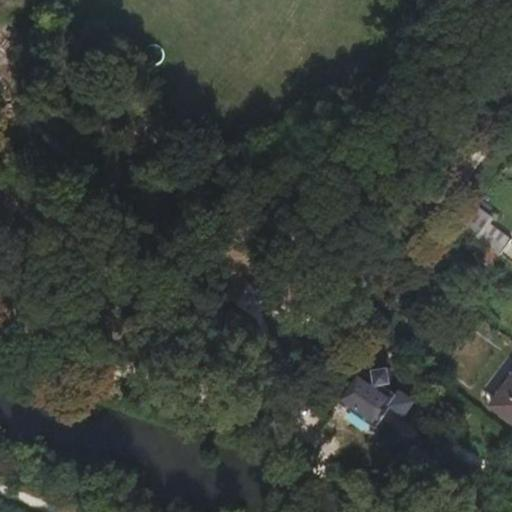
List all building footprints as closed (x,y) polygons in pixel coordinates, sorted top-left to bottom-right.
[(511,238),(491,223),(494,218),(478,206),(463,227),(483,242),(501,254),(511,238)] [(501,254),(483,242),(474,255),(493,268),(503,256),(501,254)] [(433,303),(442,291),(426,280),(418,292),(433,303)] [(364,367),(363,368),(342,398),(341,400),(380,428),(395,407),(407,416),(418,401),(403,390),(399,393),(364,367)] [(511,376),(490,406),(511,422),(511,376)]
